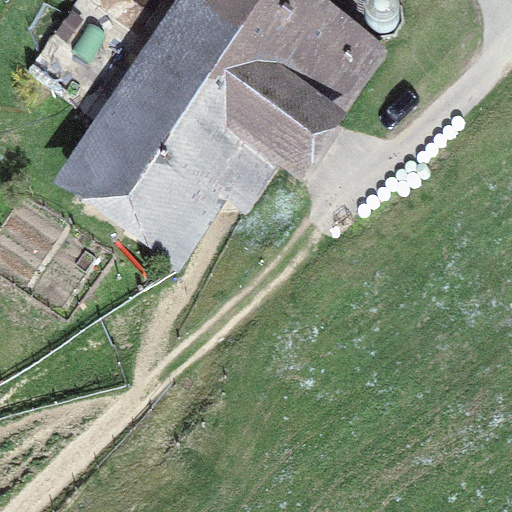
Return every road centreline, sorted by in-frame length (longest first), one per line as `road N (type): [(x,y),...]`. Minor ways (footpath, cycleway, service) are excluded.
road 1 (track): [(0,413),(148,370),(313,227),(511,26)]
road 2 (track): [(148,370),(0,511)]
